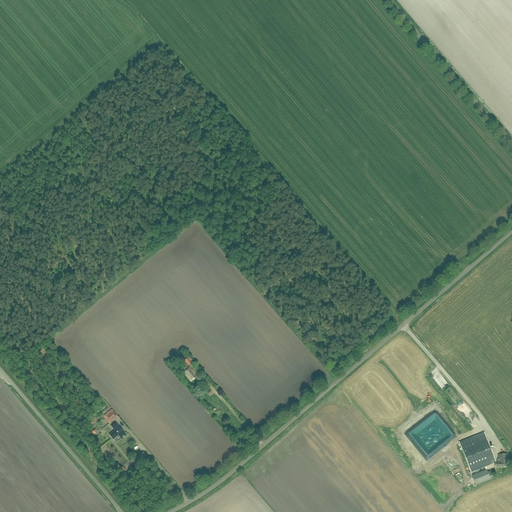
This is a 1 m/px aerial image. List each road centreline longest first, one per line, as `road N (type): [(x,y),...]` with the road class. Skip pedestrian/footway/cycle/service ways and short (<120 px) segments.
road 1 (unclassified): [(169,511),(224,478),(511,233)]
road 2 (unclassified): [(511,145),(388,0)]
